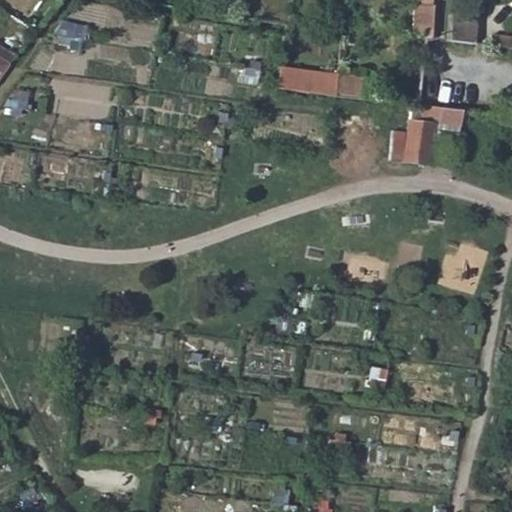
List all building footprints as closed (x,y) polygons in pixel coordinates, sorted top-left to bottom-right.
[(415,0),(412,38),(431,40),(433,0),(415,0)] [(448,33),(447,42),(473,45),(475,35),(448,33)] [(511,38),(492,37),(491,47),(511,47),(511,38)] [(0,49),(0,61),(9,68),(16,59),(0,49)] [(0,77),(9,68),(0,61),(0,77)] [(275,70),(272,90),(333,97),(336,76),(275,70)] [(336,76),(333,97),(362,101),(365,79),(336,76)] [(410,106),(401,164),(422,166),(428,128),(419,126),(419,120),(438,122),(438,125),(457,127),(458,112),(410,106)]
